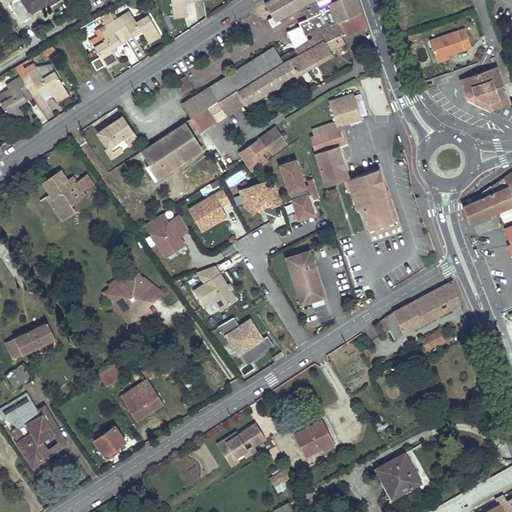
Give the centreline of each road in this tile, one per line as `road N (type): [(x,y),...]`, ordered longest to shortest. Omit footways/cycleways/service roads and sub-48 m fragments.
road 1 (residential): [(0,163),(253,0)]
road 2 (tertiary): [(63,511),(312,352)]
road 3 (tertiary): [(312,352),(456,264)]
road 4 (secondary): [(454,137),(412,98),(375,0)]
road 5 (secondary): [(370,0),(396,90),(426,149)]
road 6 (secondary): [(489,330),(457,231),(457,186)]
road 7 (residential): [(312,352),(259,270),(260,243)]
